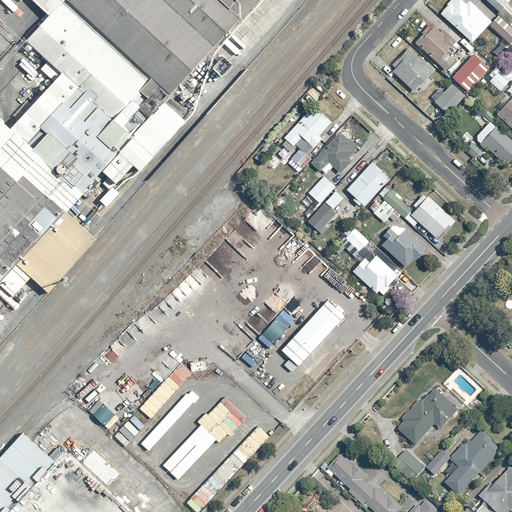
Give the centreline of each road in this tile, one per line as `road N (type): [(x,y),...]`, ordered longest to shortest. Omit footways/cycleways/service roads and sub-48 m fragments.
road 1 (residential): [(402,0),(358,48),(353,76),(509,223)]
road 2 (residential): [(244,511),(434,306)]
